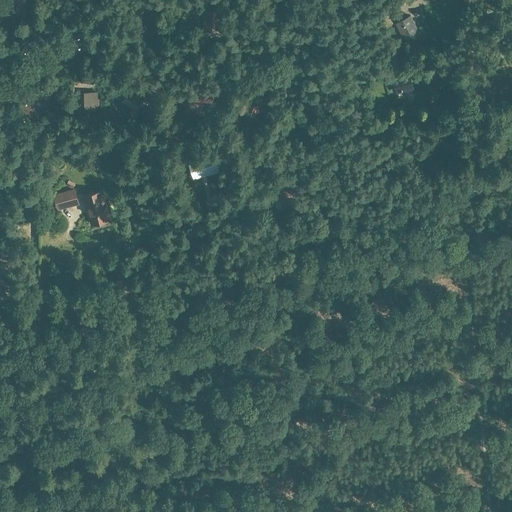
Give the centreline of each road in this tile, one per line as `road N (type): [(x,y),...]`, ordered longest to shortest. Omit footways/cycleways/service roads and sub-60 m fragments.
road 1 (unclassified): [(0,325),(511,183)]
road 2 (track): [(457,198),(489,511)]
